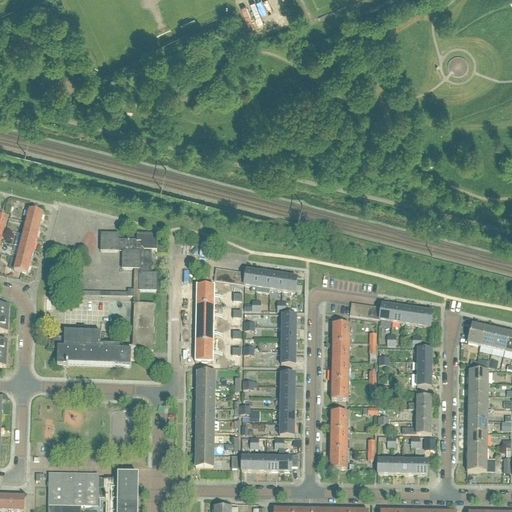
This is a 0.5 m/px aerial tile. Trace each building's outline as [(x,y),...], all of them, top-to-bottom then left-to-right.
[(28,213),(25,225),(39,228),(42,216),(28,213)] [(25,225),(22,237),(36,240),(39,228),(25,225)] [(136,236),(136,243),(118,243),(118,236),(100,235),(100,253),(122,254),(121,271),(134,271),(133,299),(139,299),(139,293),(156,294),(156,276),(149,276),(150,252),(156,253),(157,236),(136,236)] [(22,237),(20,249),(33,252),(36,240),(22,237)] [(20,249),(17,261),(30,264),(33,252),(20,249)] [(27,276),(30,264),(17,261),(11,259),(10,265),(15,266),(14,273),(27,276)] [(250,294),(255,295),(258,275),(245,273),(245,276),(243,289),(251,290),(250,294)] [(345,286),(345,273),(335,273),(335,286),(345,286)] [(255,295),(256,295),(268,296),(271,277),(258,275),(255,295)] [(269,296),(269,293),(281,294),(284,279),(271,277),(268,296),(269,296)] [(296,281),(284,279),(281,294),(294,296),(296,281)] [(197,314),(213,314),(214,298),(196,298),(197,314)] [(134,307),(132,349),(133,349),(136,353),(139,353),(153,353),(154,306),(138,306),(139,299),(133,299),(132,304),(132,306),(134,307)] [(379,323),(391,325),(394,309),(381,307),(380,311),(379,323)] [(0,323),(7,324),(8,310),(0,309),(0,323)] [(391,325),(399,326),(398,330),(403,331),(406,311),(394,309),(391,325)] [(404,331),(405,327),(416,328),(419,313),(406,311),(403,331),(404,331)] [(431,315),(419,313),(416,328),(429,330),(431,315)] [(196,331),(213,331),(213,315),(196,315),(196,331)] [(282,318),(281,331),(296,331),(296,318),(282,318)] [(332,337),(332,346),(349,347),(349,337),(349,327),(332,327),(332,337)] [(467,346),(480,349),(484,330),(472,327),(467,346)] [(480,349),(492,352),(496,333),(484,330),(480,349)] [(196,348),(213,348),(213,332),(196,331),(196,348)] [(281,331),(281,343),(296,343),(296,331),(281,331)] [(492,352),(504,354),(508,335),(496,333),(492,352)] [(138,362),(139,353),(136,353),(133,349),(132,349),(100,348),(100,335),(64,334),(63,339),(48,339),(48,351),(57,351),(56,369),(66,369),(66,370),(68,370),(68,367),(130,369),(130,362),(138,362)] [(406,346),(406,338),(397,338),(397,346),(406,346)] [(429,347),(429,343),(435,344),(435,339),(423,338),(422,347),(429,347)] [(281,343),(281,355),(295,355),(296,343),(281,343)] [(331,356),(331,365),(348,365),(348,356),(349,347),(332,346),(331,356)] [(195,365),(212,365),(212,348),(196,348),(195,365)] [(413,365),(414,365),(431,365),(431,352),(417,352),(417,359),(413,359),(413,365)] [(281,355),(281,368),(295,368),(295,355),(281,355)] [(496,372),(498,364),(491,362),(489,371),(496,372)] [(331,374),(331,384),(348,384),(348,375),(348,365),(331,365),(331,374)] [(416,365),(416,371),(416,377),(431,377),(431,365),(414,365),(416,365)] [(468,374),(468,387),(487,387),(487,374),(468,374)] [(195,382),(195,388),(214,389),(215,376),(197,376),(197,381),(195,382)] [(280,377),(280,389),(295,390),(295,377),(280,377)] [(411,389),(416,389),(416,390),(431,390),(431,377),(416,377),(412,377),(411,389)] [(331,393),(330,403),(348,403),(348,393),(348,384),(331,384),(331,393)] [(468,387),(468,399),(487,399),(487,387),(468,387)] [(197,395),(196,400),(214,400),(214,389),(195,388),(195,394),(197,395)] [(280,389),(280,402),(294,402),(295,390),(280,389)] [(468,399),(468,412),(487,412),(487,399),(468,399)] [(194,405),(194,412),(214,412),(214,400),(196,400),(196,405),(194,405)] [(408,406),(408,412),(430,413),(430,400),(416,400),(416,406),(408,406)] [(280,402),(279,414),(294,414),(294,402),(280,402)] [(196,419),(196,423),(214,424),(214,412),(194,412),(194,418),(196,419)] [(408,413),(416,413),(415,424),(430,424),(430,413),(408,412),(408,413)] [(468,412),(467,424),(486,425),(487,412),(468,412)] [(279,414),(279,426),(294,427),(294,414),(279,414)] [(330,425),(330,434),(347,435),(347,425),(347,415),(330,415),(330,425)] [(194,429),(194,435),(213,436),(214,424),(196,423),(196,428),(194,429)] [(402,437),(415,437),(430,438),(430,424),(415,424),(415,431),(402,431),(402,437)] [(467,424),(467,437),(486,437),(486,425),(467,424)] [(511,425),(501,425),(501,435),(511,435),(511,425)] [(279,426),(279,439),(294,439),(294,427),(279,426)] [(330,444),(329,453),(346,453),(346,444),(347,435),(330,434),(330,444)] [(195,443),(195,447),(213,448),(213,436),(194,435),(194,442),(195,443)] [(467,437),(467,449),(486,450),(486,437),(467,437)] [(194,453),(193,459),(213,459),(213,448),(195,447),(195,452),(194,453)] [(467,449),(467,462),(486,462),(486,450),(467,449)] [(278,461),(278,475),(283,475),(291,475),(291,470),(297,470),(297,458),(291,458),(291,461),(284,461),(285,452),(283,452),(283,453),(278,453),(278,456),(278,461)] [(329,462),(329,472),(337,472),(339,473),(346,473),(346,463),(346,453),(329,453),(329,462)] [(414,457),(414,463),(414,478),(427,478),(427,464),(420,464),(420,457),(414,457)] [(213,472),(213,459),(193,459),(193,465),(195,466),(195,471),(213,472)] [(396,463),(390,463),(390,477),(402,477),(402,459),(396,459),(396,463)] [(402,459),(402,477),(414,478),(414,463),(402,463),(402,459)] [(242,460),(241,474),(253,475),(254,460),(242,460)] [(254,460),(253,475),(255,475),(266,475),(267,460),(255,460),(254,460)] [(267,460),(266,475),(269,475),(278,475),(278,461),(269,460),(267,460)] [(486,475),(486,462),(467,462),(467,475),(486,475)] [(377,477),(390,477),(390,463),(377,463),(377,477)] [(49,477),(48,511),(81,511),(81,509),(99,509),(99,501),(106,501),(105,511),(137,511),(138,478),(117,478),(117,482),(98,482),(98,477),(49,477)] [(0,511),(10,511),(11,499),(0,498),(0,511)] [(23,511),(24,499),(11,499),(10,511),(23,511)]
